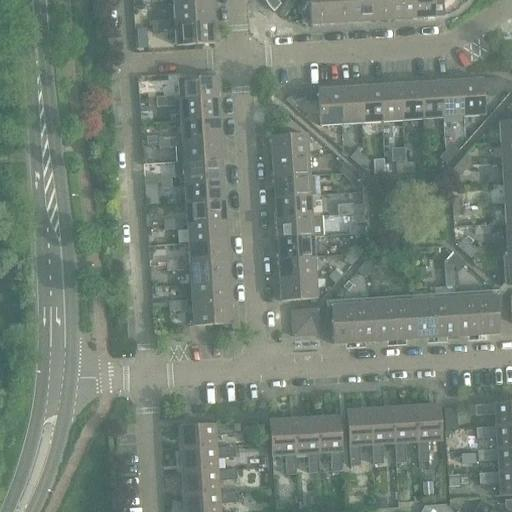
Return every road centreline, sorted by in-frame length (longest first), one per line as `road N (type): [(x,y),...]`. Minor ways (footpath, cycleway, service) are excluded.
road 1 (tertiary): [(57,380),(61,329),(36,0)]
road 2 (residential): [(127,66),(151,381)]
road 3 (residential): [(259,374),(241,59)]
road 4 (residential): [(241,59),(437,49),(511,10)]
road 5 (residential): [(259,374),(511,358)]
road 6 (tertiary): [(57,380),(9,511)]
road 7 (tertiary): [(33,511),(61,425),(57,380)]
road 8 (residential): [(154,511),(151,381)]
